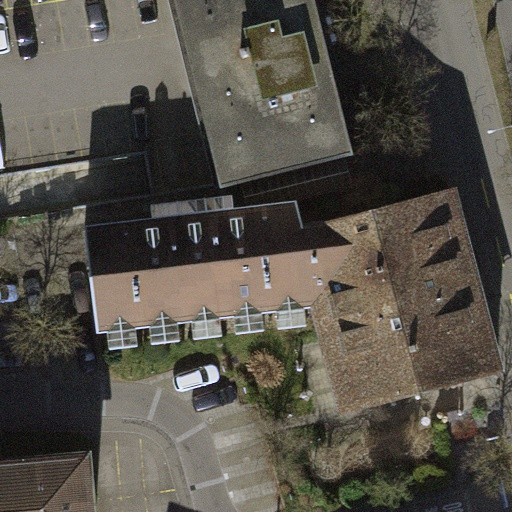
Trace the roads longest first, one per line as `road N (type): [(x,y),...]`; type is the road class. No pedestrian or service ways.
road 1 (unclassified): [(215,511),(197,444),(152,404),(0,398)]
road 2 (primary): [(451,0),(511,239)]
